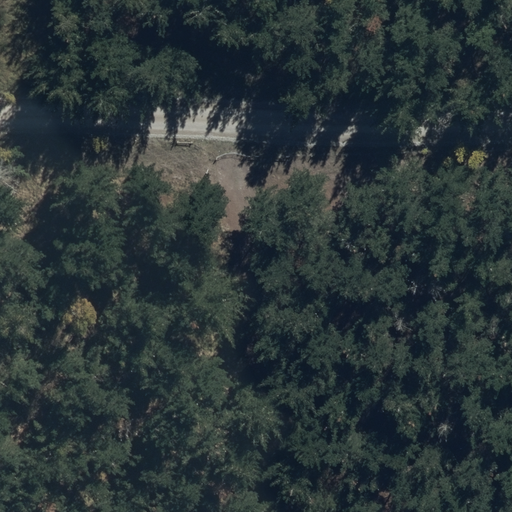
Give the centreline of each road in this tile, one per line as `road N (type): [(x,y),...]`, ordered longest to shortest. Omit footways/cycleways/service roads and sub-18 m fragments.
road 1 (unclassified): [(0,124),(511,126)]
road 2 (track): [(286,511),(228,128)]
